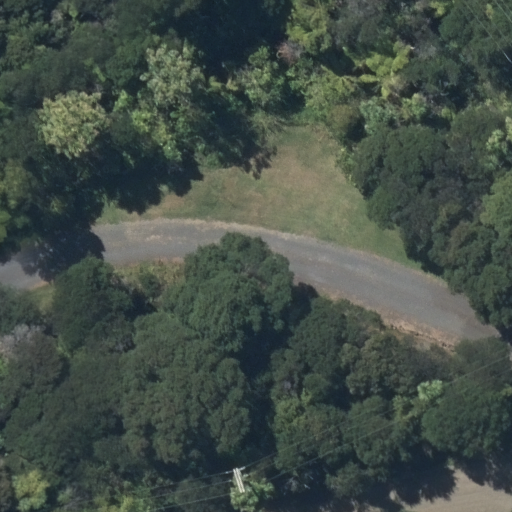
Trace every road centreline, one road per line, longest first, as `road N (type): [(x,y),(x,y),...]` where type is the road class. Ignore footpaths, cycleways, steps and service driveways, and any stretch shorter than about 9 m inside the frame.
road 1 (track): [(0,274),(175,236),(351,262),(511,342)]
road 2 (unclassified): [(372,511),(511,491)]
